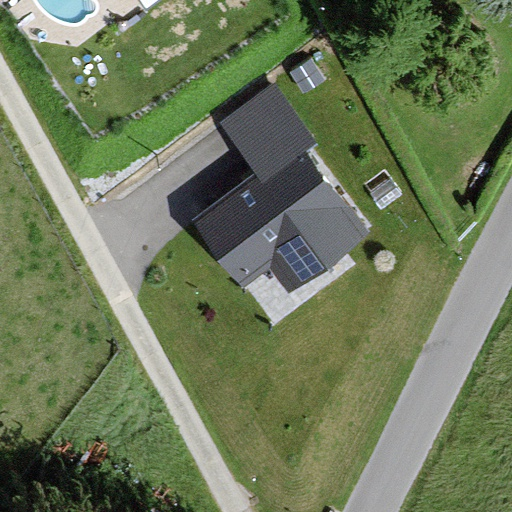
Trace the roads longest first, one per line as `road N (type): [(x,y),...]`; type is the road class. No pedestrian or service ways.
road 1 (track): [(237,511),(0,76)]
road 2 (residential): [(372,511),(511,246)]
